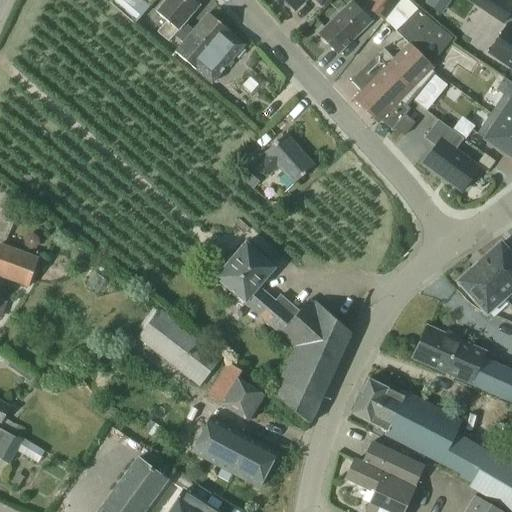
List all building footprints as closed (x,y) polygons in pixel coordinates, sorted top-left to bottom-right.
[(112,0),(110,3),(135,24),(156,0),(112,0)] [(184,43),(195,31),(186,23),(201,6),(194,0),(167,0),(157,12),(168,22),(158,33),(169,42),(175,36),(184,43)] [(400,0),(367,0),(364,4),(375,13),(384,20),(400,0)] [(429,0),(427,3),(441,12),(449,0),(429,0)] [(511,7),(501,0),(468,0),(504,25),(511,12),(511,7)] [(344,11),(320,33),(338,53),(363,31),(360,28),(371,18),(375,13),(364,4),(363,3),(349,16),(344,11)] [(453,39),(418,10),(396,32),(409,44),(387,66),(377,56),(351,81),(363,92),(356,99),(379,123),(381,120),(395,131),(396,128),(407,115),(411,110),(408,107),(436,73),(433,71),(434,69),(431,66),(453,39)] [(210,13),(195,31),(184,43),(176,52),(212,84),(246,46),(231,32),(210,13)] [(511,29),(508,27),(490,57),(511,70),(511,29)] [(503,95),(490,114),(511,128),(511,83),(504,78),(496,90),(503,95)] [(511,128),(490,114),(477,134),(511,157),(511,128)] [(415,122),(407,115),(396,128),(404,135),(415,122)] [(464,139),(438,120),(425,138),(436,147),(424,164),(462,192),(480,168),(456,151),(464,139)] [(460,120),(452,130),(464,139),(465,140),(472,130),(460,120)] [(316,166),(287,134),(266,153),(269,155),(259,164),(270,176),(280,167),(296,184),(316,166)] [(468,141),(463,150),(480,159),(485,151),(468,141)] [(254,189),(261,181),(246,168),(239,176),(254,189)] [(40,258),(1,244),(0,246),(0,275),(30,286),(40,258)] [(276,270),(246,244),(217,278),(298,346),(276,396),(311,425),(352,333),(319,305),(316,308),(310,303),(300,314),(282,299),(277,305),(259,290),(276,270)] [(511,256),(501,244),(458,282),(487,314),(504,299),(511,307),(511,256)] [(223,357),(161,309),(138,338),(200,387),(223,357)] [(488,353),(428,326),(413,359),(474,386),(476,386),(511,401),(511,371),(485,359),(488,353)] [(14,357),(8,365),(31,381),(36,373),(14,357)] [(249,419),(251,421),(270,391),(241,373),(242,371),(227,362),(207,395),(221,403),(249,419)] [(369,381),(353,414),(387,431),(386,435),(439,462),(463,474),(461,477),(471,484),(470,487),(511,510),(511,464),(489,451),(487,456),(454,438),(462,421),(402,391),(400,396),(369,381)] [(12,406),(0,399),(0,425),(1,426),(2,425),(21,436),(25,429),(15,423),(14,424),(4,418),(12,406)] [(213,417),(194,452),(260,487),(278,452),(213,417)] [(151,421),(144,431),(158,441),(165,430),(151,421)] [(0,459),(10,465),(18,452),(38,464),(45,452),(19,436),(17,439),(0,428),(0,459)] [(356,461),(347,479),(376,492),(366,511),(404,511),(415,488),(424,466),(373,442),(363,464),(356,461)] [(142,511),(175,469),(155,455),(147,464),(139,459),(98,511),(142,511)] [(17,475),(12,484),(19,488),(24,479),(17,475)] [(223,511),(186,487),(169,511),(223,511)] [(502,511),(475,496),(465,511),(502,511)]
